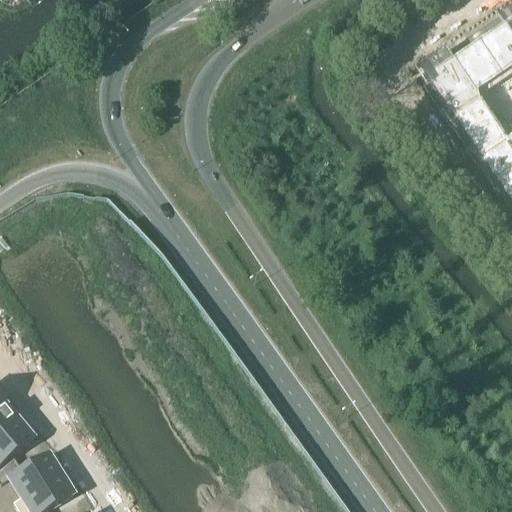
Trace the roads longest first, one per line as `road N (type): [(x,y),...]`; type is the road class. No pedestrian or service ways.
road 1 (primary): [(434,511),(204,169),(198,101),(210,77),(301,0)]
road 2 (primary): [(160,211),(372,511)]
road 3 (primary): [(206,0),(128,52),(113,82),(114,126),(160,211)]
road 4 (residential): [(107,511),(0,348)]
road 5 (primary): [(0,205),(57,176),(108,179),(160,211)]
